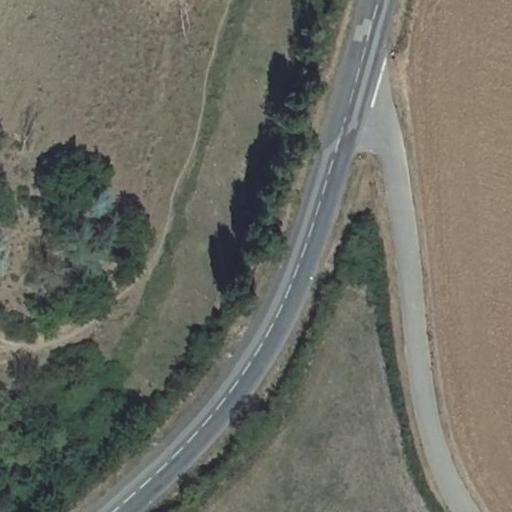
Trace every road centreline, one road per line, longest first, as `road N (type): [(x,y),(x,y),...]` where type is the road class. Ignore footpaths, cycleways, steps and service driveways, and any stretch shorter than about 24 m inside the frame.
road 1 (tertiary): [(113,511),(235,388),(271,330),(359,68)]
road 2 (unclassified): [(467,511),(441,465),(424,400),(398,171),(359,68)]
